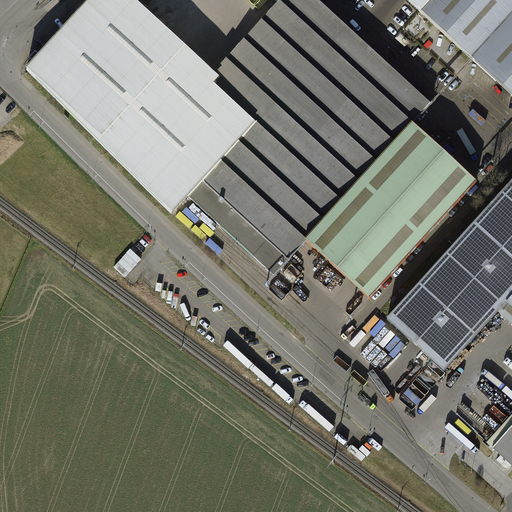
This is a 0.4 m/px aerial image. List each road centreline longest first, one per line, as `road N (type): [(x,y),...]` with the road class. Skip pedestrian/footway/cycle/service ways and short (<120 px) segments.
road 1 (unclassified): [(481,511),(359,415),(163,238),(0,72)]
road 2 (unknown): [(511,164),(321,381)]
road 3 (unknown): [(349,0),(511,141)]
